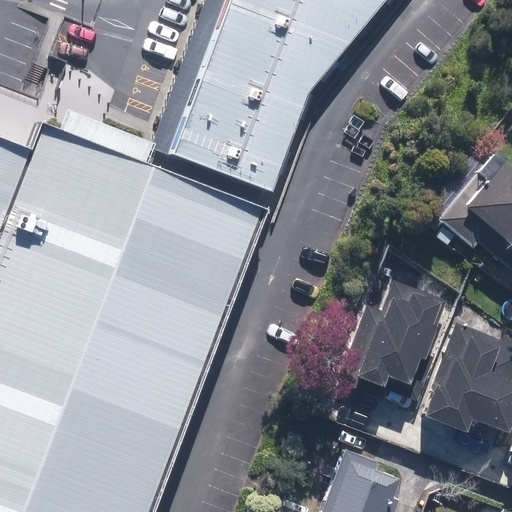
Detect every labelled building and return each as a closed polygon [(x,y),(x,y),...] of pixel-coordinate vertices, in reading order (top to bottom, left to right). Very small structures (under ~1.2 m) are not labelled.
[(149,144),(166,151),(222,0),(203,0),(151,139),(149,144)] [(222,0),(166,151),(266,188),(302,87),(377,0),(222,0)] [(63,105),(55,127),(96,142),(143,160),(149,144),(151,139),(103,120),(63,105)] [(30,149),(0,229),(0,511),(153,511),(270,208),(143,160),(96,142),(55,127),(40,121),(30,149)] [(0,229),(30,149),(0,135),(0,229)] [(511,165),(505,160),(489,179),(480,172),(441,220),(475,248),(480,242),(511,266),(511,264),(511,165)] [(381,309),(367,304),(340,379),(380,393),(383,384),(394,388),(393,391),(418,399),(433,357),(426,354),(446,299),(392,280),(381,309)] [(511,343),(456,322),(428,392),(433,393),(425,413),(468,429),(473,416),(508,430),(511,418),(511,343)] [(378,460),(346,448),(321,511),(388,511),(402,478),(375,467),(378,460)]
